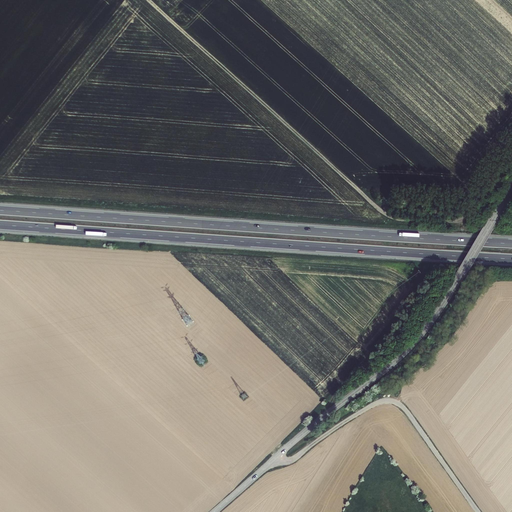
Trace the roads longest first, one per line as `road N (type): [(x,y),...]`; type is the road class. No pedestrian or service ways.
road 1 (motorway): [(0,225),(511,259)]
road 2 (motorway): [(511,243),(0,210)]
road 3 (track): [(511,149),(460,219),(391,217),(148,0)]
road 4 (tertiary): [(214,511),(406,349),(511,188)]
road 5 (track): [(274,458),(290,459),(373,403),(392,400),(477,511)]
